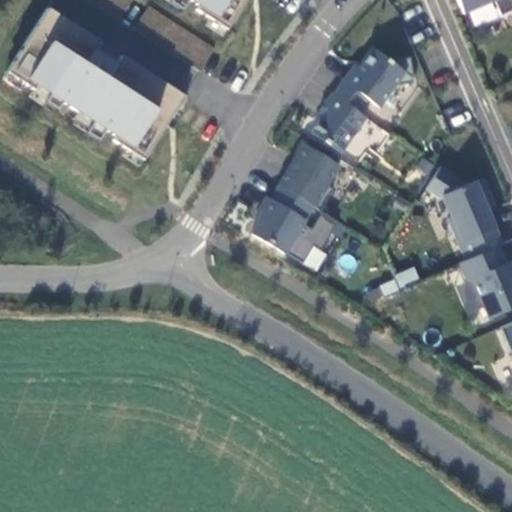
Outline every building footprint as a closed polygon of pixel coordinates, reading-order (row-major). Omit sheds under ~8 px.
[(106,0),(125,11),(131,0),(106,0)] [(208,19),(226,31),(241,8),(245,0),(168,0),(167,3),(181,11),(188,0),(198,7),(195,11),(208,19)] [(511,11),(511,0),(455,0),(462,15),(493,2),(500,17),(511,11)] [(139,24),(163,33),(170,16),(145,7),(139,24)] [(125,149),(142,161),(164,126),(176,109),(180,101),(183,97),(47,10),(6,73),(33,91),(36,87),(48,95),(43,103),(56,111),(61,103),(79,114),(91,122),(84,133),(97,141),(104,130),(115,137),(112,141),(125,149)] [(226,31),(208,19),(203,26),(221,37),(226,31)] [(199,37),(185,49),(198,65),(212,53),(199,37)] [(343,81),(333,95),(357,112),(366,99),(379,108),(395,86),(413,83),(410,59),(390,61),(373,50),(358,70),(352,71),(349,75),(344,82),(343,81)] [(43,103),(48,95),(36,87),(33,91),(28,98),(41,106),(43,103)] [(333,95),(332,94),(322,107),(327,110),(322,116),(310,133),(340,154),(366,119),(357,112),(333,95)] [(182,113),(176,109),(164,126),(171,131),(182,113)] [(84,133),(91,122),(79,114),(72,125),(84,133)] [(311,207),(320,212),(333,190),(326,186),(338,166),(304,146),(288,171),(286,169),(282,176),(277,186),(278,187),(311,207)] [(138,167),(142,161),(125,149),(121,156),(138,167)] [(464,186),(462,182),(440,167),(426,189),(439,198),(441,197),(450,218),(446,220),(464,261),(498,247),(502,246),(488,211),(495,208),(488,190),(483,178),(464,186)] [(311,207),(278,187),(270,200),(266,198),(261,205),(257,213),(261,216),(250,235),(283,255),(311,207)] [(464,261),(460,263),(467,282),(472,280),(489,319),(511,309),(511,269),(509,262),(506,264),(498,247),(464,261)] [(399,287),(419,279),(413,266),(394,274),(399,287)] [(511,322),(499,328),(511,356),(509,357),(511,364),(511,322)]
